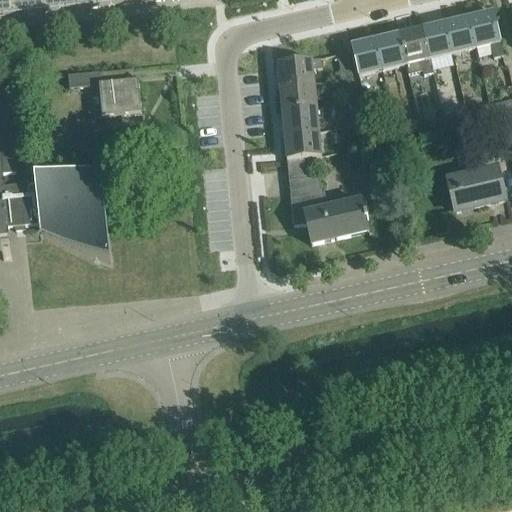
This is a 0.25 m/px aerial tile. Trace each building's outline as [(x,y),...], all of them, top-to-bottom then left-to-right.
[(21,0),(0,0),(0,19),(23,17),(21,0)] [(53,0),(21,0),(23,17),(55,14),(53,0)] [(85,0),(53,0),(55,14),(87,10),(85,0)] [(117,0),(85,0),(87,10),(119,7),(117,0)] [(504,62),(501,46),(493,15),(471,20),(478,51),(489,48),(493,65),(504,62)] [(478,51),(471,20),(447,26),(454,57),(478,51)] [(454,57),(447,26),(422,32),(430,62),(454,57)] [(430,62),(422,32),(399,37),(406,68),(409,77),(422,74),(423,78),(433,76),(430,62)] [(406,68),(399,37),(375,43),(382,73),(406,68)] [(382,73),(375,43),(352,48),(359,79),(382,73)] [(341,80),(352,78),(348,59),(337,62),(341,80)] [(280,90),(315,87),(313,72),(322,71),(321,61),(277,66),(280,90)] [(141,116),(138,83),(110,85),(109,73),(64,77),(66,94),(100,91),(102,119),(141,116)] [(358,101),(352,78),(341,80),(347,104),(358,101)] [(315,87),(280,90),(282,114),(317,111),(315,87)] [(0,188),(4,188),(2,176),(15,175),(7,92),(0,92),(0,188)] [(363,124),(358,101),(347,104),(352,127),(363,124)] [(492,109),(494,119),(511,115),(509,105),(492,109)] [(492,109),(468,115),(470,125),(494,119),(492,109)] [(319,134),(317,111),(282,114),(285,137),(319,134)] [(468,115),(444,120),(446,130),(470,125),(468,115)] [(511,146),(511,118),(484,125),(490,151),(511,146)] [(444,120),(420,126),(423,136),(446,130),(444,120)] [(363,124),(352,127),(359,155),(370,152),(363,124)] [(420,126),(396,131),(399,142),(423,136),(420,126)] [(95,128),(78,130),(80,154),(97,153),(95,128)] [(399,142),(396,131),(373,137),(376,147),(399,142)] [(322,158),(319,134),(285,137),(287,163),(309,161),(309,159),(322,158)] [(309,161),(287,163),(294,229),(307,227),(312,248),(369,235),(366,223),(368,222),(367,218),(365,218),(361,203),(310,214),(306,194),(322,191),(320,178),(311,180),(309,161)] [(4,188),(0,188),(0,237),(9,236),(8,232),(15,229),(15,233),(25,232),(26,232),(25,227),(39,226),(40,234),(111,266),(101,171),(81,173),(34,178),(35,185),(4,188)] [(505,203),(501,184),(498,171),(448,183),(455,215),(505,203)]
